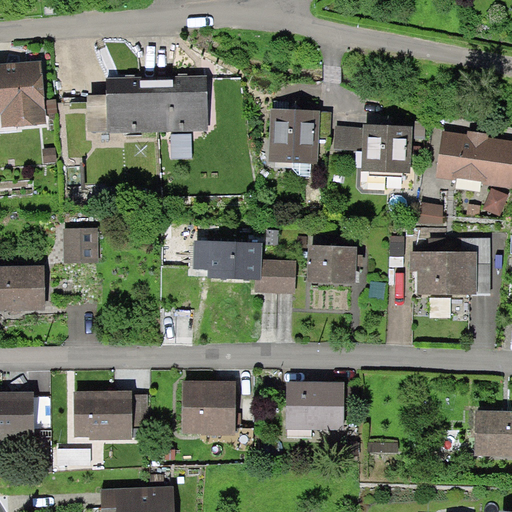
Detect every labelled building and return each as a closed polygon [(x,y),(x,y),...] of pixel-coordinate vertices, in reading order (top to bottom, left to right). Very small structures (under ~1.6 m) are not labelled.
[(41,60),(0,63),(0,114),(1,115),(2,127),(46,124),(41,60)] [(207,75),(157,76),(158,131),(209,130),(207,75)] [(108,133),(158,131),(157,76),(107,78),(107,94),(108,131),(108,133)] [(88,131),(108,131),(107,94),(87,95),(88,131)] [(57,99),(47,99),(48,113),(58,113),(57,99)] [(320,110),(271,109),(269,161),(293,162),(311,163),(318,163),(320,110)] [(415,123),(415,139),(425,139),(426,123),(415,123)] [(364,124),(363,128),(362,151),(362,171),(410,173),(413,126),(364,124)] [(334,148),(362,151),(363,128),(336,125),(334,148)] [(443,131),(435,178),(456,180),(456,178),(483,181),(483,184),(511,188),(511,140),(489,137),(489,133),(467,130),(467,134),(443,131)] [(192,133),(172,134),(172,158),(192,158),(192,133)] [(43,148),(44,163),(57,162),(56,147),(43,148)] [(312,176),(311,163),(293,162),(292,169),(300,175),(312,176)] [(492,188),(483,209),(500,216),(509,194),(492,188)] [(423,202),(421,224),(442,224),(443,205),(423,202)] [(468,203),(467,214),(479,215),(480,205),(468,203)] [(100,227),(64,227),(64,263),(100,263),(100,227)] [(390,236),(390,256),(404,257),(405,236),(390,236)] [(461,238),(461,251),(477,251),(477,264),(491,264),(490,238),(461,238)] [(262,243),(194,240),(193,268),(208,269),(208,277),(255,279),(261,279),(261,259),(262,243)] [(357,247),(309,245),(307,281),(355,283),(356,265),(356,255),(357,247)] [(477,291),(477,264),(477,251),(461,251),(410,251),(410,272),(418,272),(418,295),(477,294),(477,293),(477,291)] [(390,256),(390,266),(404,267),(404,257),(390,256)] [(296,260),(261,259),(261,279),(255,279),(255,292),(295,294),(296,260)] [(46,264),(0,265),(0,310),(46,310),(46,264)] [(477,291),(477,293),(490,293),(491,264),(477,264),(477,291)] [(236,380),(182,379),(182,433),(202,433),(202,435),(236,435),(236,424),(236,413),(236,380)] [(345,382),(286,381),(286,429),(344,430),(345,382)] [(348,385),(348,402),(357,403),(358,385),(348,385)] [(132,390),(74,391),(74,437),(90,437),(90,440),(133,439),(133,437),(133,428),(132,394),(132,390)] [(33,392),(0,391),(0,440),(34,440),(34,428),(33,396),(33,392)] [(150,428),(149,394),(132,394),(133,428),(150,428)] [(51,396),(33,396),(34,428),(51,428),(51,396)] [(511,411),(476,410),(474,455),(511,456),(511,411)] [(133,428),(133,437),(150,437),(150,428),(133,428)] [(360,456),(359,442),(348,442),(348,456),(360,456)] [(398,452),(398,443),(369,442),(368,452),(398,452)] [(91,465),(91,448),(57,448),(57,464),(91,465)] [(164,487),(164,474),(150,474),(150,487),(164,487)] [(150,487),(100,489),(101,511),(174,511),(174,486),(164,487),(150,487)]
